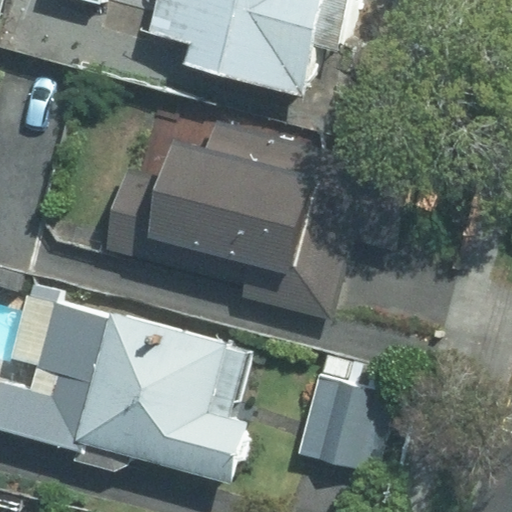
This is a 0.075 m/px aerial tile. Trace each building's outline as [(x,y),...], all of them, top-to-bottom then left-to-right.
[(0,0),(0,9),(20,15),(23,0),(0,0)] [(196,0),(190,23),(231,34),(226,51),(345,82),(367,0),(196,0)] [(0,104),(12,52),(0,49),(0,104)] [(141,160),(121,243),(369,306),(408,154),(218,106),(201,175),(141,160)] [(260,399),(276,336),(43,279),(11,414),(267,477),(285,405),(260,399)] [(422,369),(334,350),(313,448),(400,467),(422,369)]
